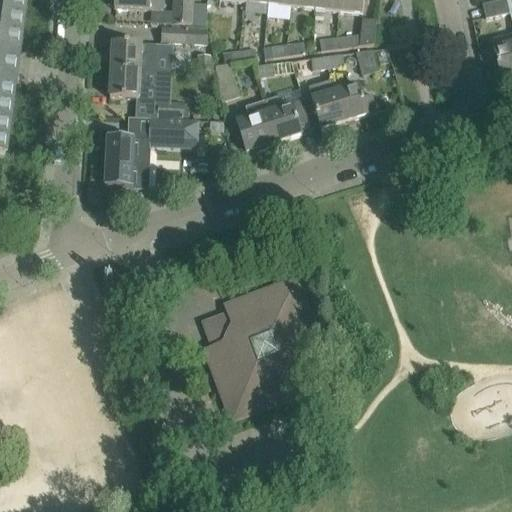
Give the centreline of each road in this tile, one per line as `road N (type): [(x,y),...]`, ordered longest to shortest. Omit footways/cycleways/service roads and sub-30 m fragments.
road 1 (residential): [(75,252),(470,126)]
road 2 (residential): [(75,252),(61,194),(71,0)]
road 3 (residential): [(470,126),(444,0)]
